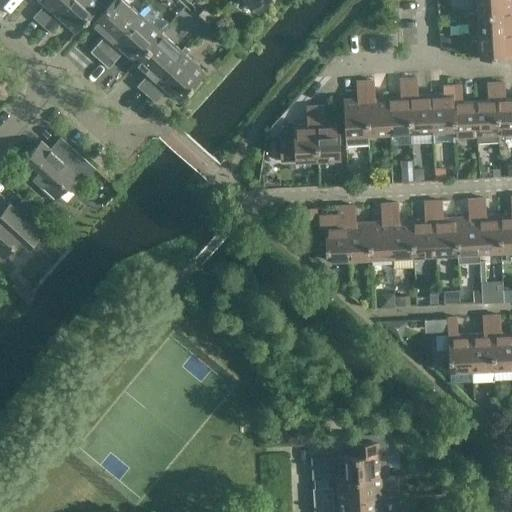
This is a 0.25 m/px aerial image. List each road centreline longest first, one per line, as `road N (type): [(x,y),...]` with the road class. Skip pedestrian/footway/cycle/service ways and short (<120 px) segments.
road 1 (residential): [(347,72),(511,69)]
road 2 (residential): [(162,129),(106,128),(54,87)]
